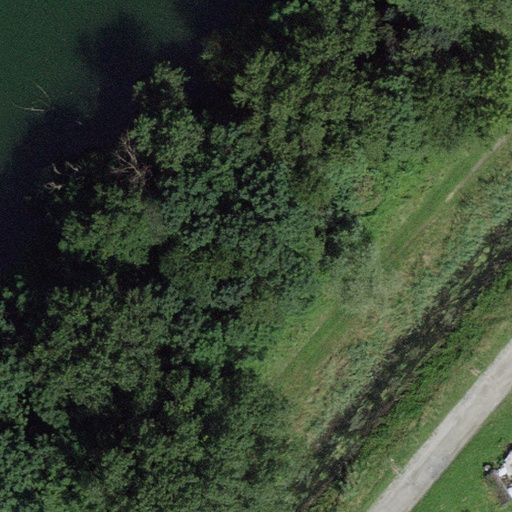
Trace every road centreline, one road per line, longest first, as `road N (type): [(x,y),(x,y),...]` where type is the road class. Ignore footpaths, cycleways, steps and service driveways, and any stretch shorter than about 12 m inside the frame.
road 1 (track): [(224,511),(511,167)]
road 2 (track): [(382,511),(511,355)]
